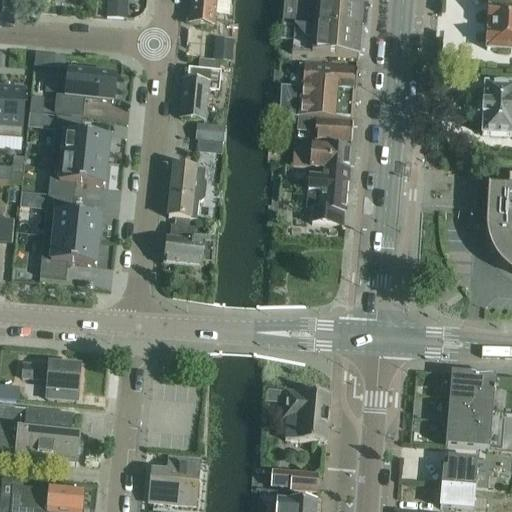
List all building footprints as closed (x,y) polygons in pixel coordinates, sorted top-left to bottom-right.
[(126,20),(127,1),(114,0),(106,0),(105,19),(126,20)] [(222,0),(228,1),(228,0),(189,0),(187,26),(212,29),(214,0),(222,0)] [(284,0),(283,25),(283,27),(292,28),(291,56),(358,61),(362,0),(284,0)] [(511,7),(488,6),(485,52),(511,53),(511,7)] [(283,27),(281,43),(291,43),(292,40),(292,28),(287,28),(283,27)] [(212,61),(226,63),(231,63),(232,41),(214,39),(212,61)] [(182,83),(179,120),(203,122),(205,92),(218,93),(220,73),(218,73),(219,63),(198,61),(197,70),(187,70),(186,83),(182,83)] [(279,117),(296,118),(296,121),(350,126),(351,123),(349,123),(351,97),(352,97),(354,70),(300,67),(298,88),(281,87),(279,117)] [(59,72),(54,113),(83,116),(84,105),(85,103),(108,105),(111,106),(112,99),(112,94),(114,78),(68,73),(59,72)] [(511,87),(484,86),(481,136),(511,137),(511,87)] [(0,88),(0,139),(22,141),(26,90),(0,88)] [(31,99),(29,115),(41,116),(43,100),(31,99)] [(55,119),(51,159),(66,161),(102,164),(107,165),(109,140),(104,139),(81,137),(82,132),(83,122),(55,119)] [(349,146),(350,126),(296,121),(295,133),(314,134),(313,144),(349,146)] [(195,127),(194,144),(222,146),(223,130),(195,127)] [(292,168),(308,169),(308,172),(321,174),(347,174),(349,151),(294,147),(292,168)] [(51,159),(47,198),(62,200),(75,201),(75,198),(76,187),(99,189),(104,189),(107,165),(102,164),(66,161),(51,159)] [(0,168),(0,183),(22,184),(22,175),(23,164),(11,163),(11,169),(0,168)] [(281,168),(280,177),(291,178),(292,168),(281,168)] [(168,219),(175,219),(174,227),(189,228),(190,221),(198,222),(200,202),(203,200),(205,185),(202,182),(203,172),(173,169),(168,219)] [(311,213),(310,217),(310,227),(341,229),(343,215),(344,215),(347,174),(321,174),(321,183),(307,182),(305,212),(311,213)] [(500,269),(504,272),(508,275),(511,277),(511,176),(506,176),(505,190),(486,189),(484,225),(484,228),(484,230),(484,235),(485,240),(486,244),(487,249),(489,253),(492,258),(494,262),(497,265),(500,269)] [(47,198),(43,238),(58,239),(94,243),(99,243),(102,220),(96,219),(73,217),(75,201),(62,200),(47,198)] [(0,243),(12,244),(13,222),(0,221),(0,243)] [(166,240),(163,267),(200,270),(201,264),(211,265),(213,246),(203,245),(203,244),(191,243),(193,229),(189,228),(174,227),(171,227),(169,240),(166,240)] [(43,238),(40,277),(65,280),(66,268),(67,264),(91,267),(97,267),(99,243),(94,243),(58,239),(43,238)] [(24,366),(23,382),(45,384),(44,390),(43,401),(77,404),(78,393),(80,369),(49,367),(48,368),(24,366)] [(511,418),(511,381),(494,380),(450,376),(444,448),(488,452),(488,451),(500,452),(503,417),(511,418)] [(0,383),(0,398),(19,400),(20,386),(0,383)] [(285,422),(283,442),(326,446),(330,399),(297,396),(297,394),(283,393),(281,422),(285,422)] [(0,458),(13,460),(76,467),(79,439),(69,438),(72,417),(0,408),(0,458)] [(443,460),(441,485),(486,489),(488,475),(492,476),(493,465),(443,460)] [(151,472),(147,506),(194,511),(199,463),(175,461),(173,474),(151,472)] [(289,491),(289,494),(316,496),(317,476),(271,472),(269,490),(289,491)] [(484,511),(486,502),(472,500),(474,490),(486,491),(486,489),(441,485),(439,510),(462,511),(484,511)] [(12,490),(10,511),(81,511),(83,491),(49,489),(48,493),(37,492),(28,491),(12,490)] [(314,511),(315,504),(275,501),(274,511),(314,511)]
